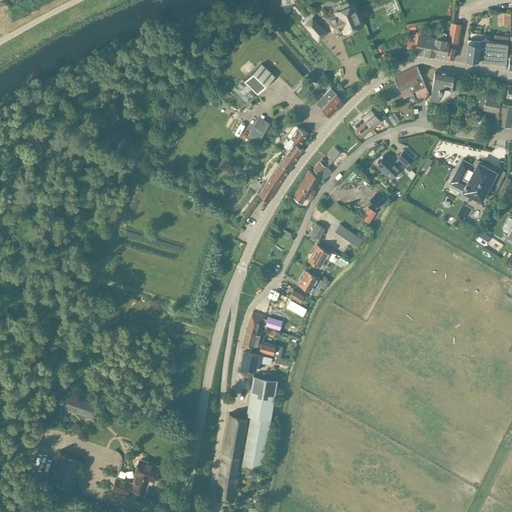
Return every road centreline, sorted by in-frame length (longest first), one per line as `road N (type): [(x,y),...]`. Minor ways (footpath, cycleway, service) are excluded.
road 1 (unclassified): [(222,415),(249,309),(277,277),(325,182),(364,142),(422,124),(511,136)]
road 2 (tertiary): [(236,280),(299,164),(378,78),(417,59),(511,75)]
road 3 (tertiary): [(181,511),(236,280)]
road 4 (unclassified): [(236,280),(222,415)]
